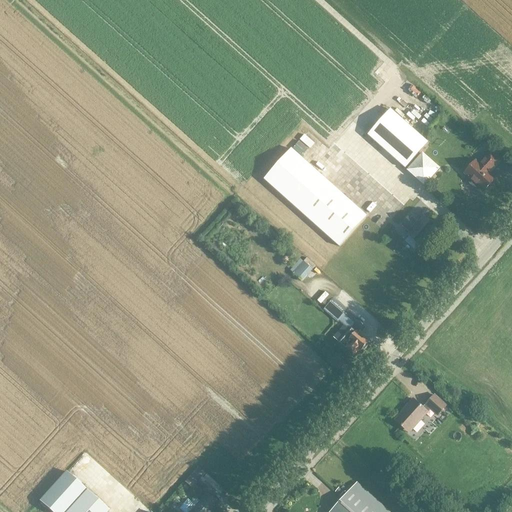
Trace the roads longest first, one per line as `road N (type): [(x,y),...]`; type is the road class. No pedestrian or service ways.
road 1 (tertiary): [(258,511),(511,228)]
road 2 (track): [(311,0),(399,80),(351,136),(489,254)]
